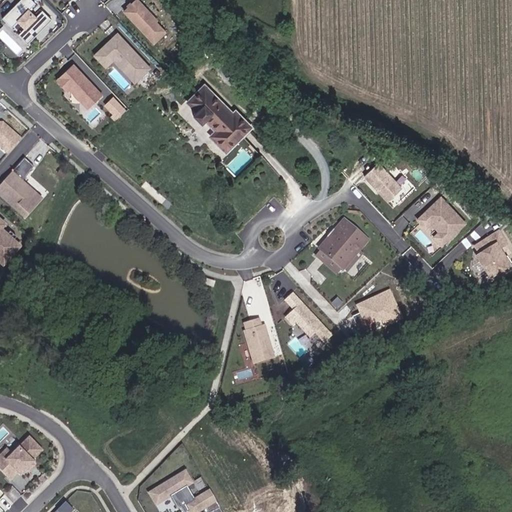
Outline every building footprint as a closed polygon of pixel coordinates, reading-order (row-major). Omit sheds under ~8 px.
[(29,42),(53,18),(44,9),(37,16),(30,9),(37,2),(35,0),(20,0),(4,16),(13,26),(20,19),(27,26),(20,33),(29,42)] [(169,31),(137,0),(135,0),(123,12),(156,44),(169,31)] [(13,28),(19,33),(24,27),(18,22),(13,28)] [(152,66),(119,31),(96,53),(107,65),(115,58),(128,72),(135,65),(144,74),(152,66)] [(103,93),(75,63),(58,78),(68,89),(70,87),(88,107),(103,93)] [(137,81),(144,74),(135,65),(128,72),(137,81)] [(208,76),(182,100),(192,110),(187,114),(196,124),(201,120),(212,130),(205,136),(221,154),(257,121),(241,102),(237,107),(208,76)] [(114,95),(104,105),(117,119),(127,109),(114,95)] [(22,137),(4,121),(2,124),(0,122),(0,143),(9,152),(22,137)] [(404,188),(380,163),(366,175),(390,201),(404,188)] [(44,198),(11,171),(0,184),(0,198),(26,220),(44,198)] [(467,225),(444,199),(419,220),(427,229),(433,224),(441,233),(435,238),(443,247),(467,225)] [(8,223),(0,216),(0,264),(4,269),(23,247),(3,229),(8,223)] [(322,255),(345,275),(368,244),(345,226),(322,255)] [(492,279),(511,266),(511,263),(508,257),(505,259),(500,251),(508,246),(501,233),(476,248),(481,256),(479,261),(486,272),(487,271),(492,279)] [(391,287),(373,295),(356,303),(369,332),(404,317),(391,287)] [(333,336),(294,293),(286,300),(295,310),(287,317),(294,325),(296,322),(310,338),(316,333),(325,343),(333,336)] [(272,357),(268,341),(270,341),(266,325),(262,326),(260,319),(245,323),(247,330),(250,329),(259,361),(272,357)] [(1,455),(0,455),(0,468),(11,480),(18,473),(20,475),(28,468),(32,465),(33,463),(31,461),(42,451),(30,439),(19,449),(17,447),(10,454),(5,459),(1,455)] [(1,455),(5,459),(10,454),(7,450),(1,455)] [(188,511),(197,511),(204,508),(206,511),(211,511),(220,508),(209,491),(194,500),(186,486),(191,483),(185,472),(148,494),(155,506),(170,497),(177,510),(180,509),(181,511),(187,511),(188,511)] [(69,511),(72,510),(65,502),(56,511),(57,511),(69,511)]
